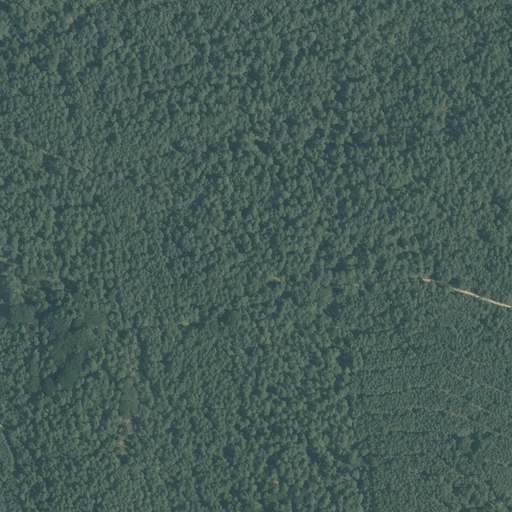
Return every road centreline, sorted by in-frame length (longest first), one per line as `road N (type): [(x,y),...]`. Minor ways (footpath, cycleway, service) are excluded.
road 1 (track): [(511,309),(427,283),(315,287),(261,272),(223,237),(0,132)]
road 2 (track): [(70,0),(147,455),(111,480),(114,511)]
road 3 (track): [(0,322),(154,329),(251,311),(315,287)]
road 4 (track): [(0,56),(182,0)]
